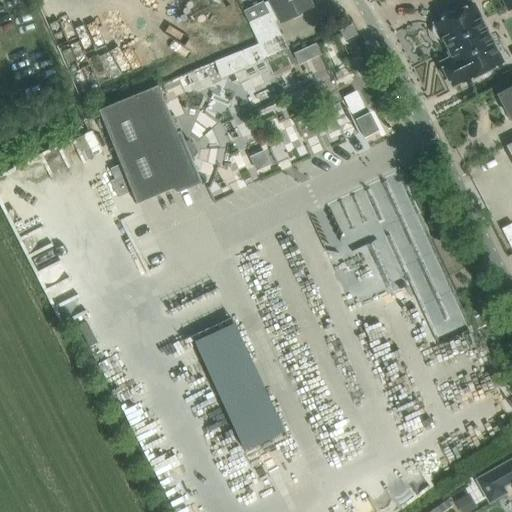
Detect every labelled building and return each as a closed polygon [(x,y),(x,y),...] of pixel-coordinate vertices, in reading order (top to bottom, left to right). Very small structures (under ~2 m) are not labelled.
[(280,19),(281,21),(311,6),(307,0),(270,0),(264,3),(269,12),(248,21),(258,43),(215,63),(222,78),(265,58),(266,59),(288,48),(275,22),(280,19)] [(464,81),(476,75),(477,78),(482,79),(487,78),(490,75),(492,70),(491,68),(503,62),(475,4),(435,24),(452,58),(441,64),(452,85),(463,79),(464,81)] [(353,24),(339,31),(344,41),(358,34),(353,24)] [(315,44),(308,47),(313,58),(320,55),(315,44)] [(158,85),(139,93),(99,109),(137,203),(196,179),(188,161),(192,158),(195,152),(191,143),(185,140),(181,141),(158,85)] [(511,86),(498,95),(511,119),(511,118),(511,86)] [(277,144),(263,150),(269,166),(284,159),(277,144)] [(511,459),(476,479),(489,502),(506,493),(502,487),(511,481),(511,459)] [(468,493),(455,501),(461,511),(469,511),(477,508),(468,493)] [(446,499),(428,511),(443,511),(452,506),(446,499)]
